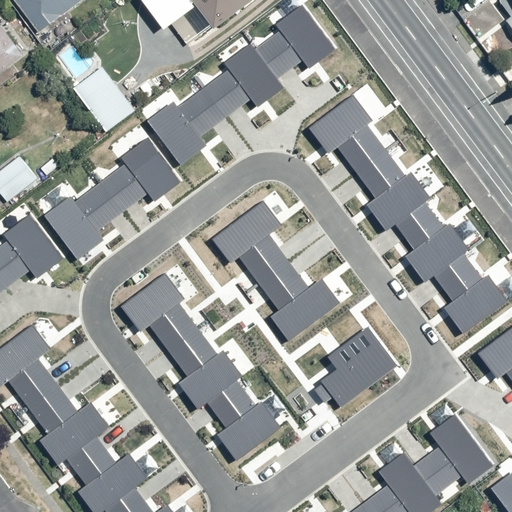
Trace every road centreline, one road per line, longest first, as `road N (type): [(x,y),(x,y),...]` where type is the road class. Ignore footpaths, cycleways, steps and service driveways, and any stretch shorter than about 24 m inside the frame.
road 1 (residential): [(251,511),(440,370),(304,187),(290,175),(258,171),(111,274),(98,313),(106,336)]
road 2 (residential): [(106,336),(235,511)]
road 3 (secondary): [(511,166),(389,0)]
